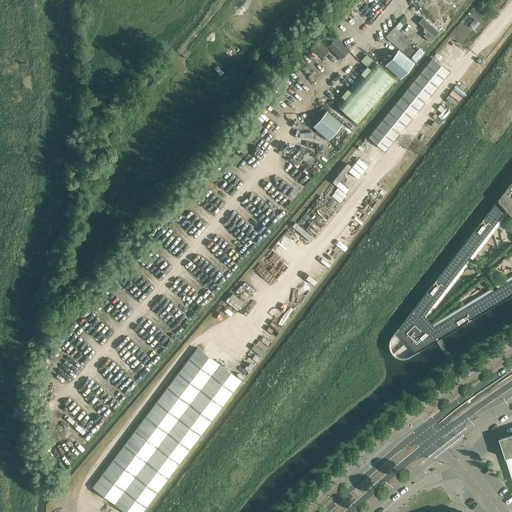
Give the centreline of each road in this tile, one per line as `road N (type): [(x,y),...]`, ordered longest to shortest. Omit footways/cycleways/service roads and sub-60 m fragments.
road 1 (track): [(104,511),(81,487),(195,341),(262,316),(511,7)]
road 2 (secondary): [(431,424),(329,511)]
